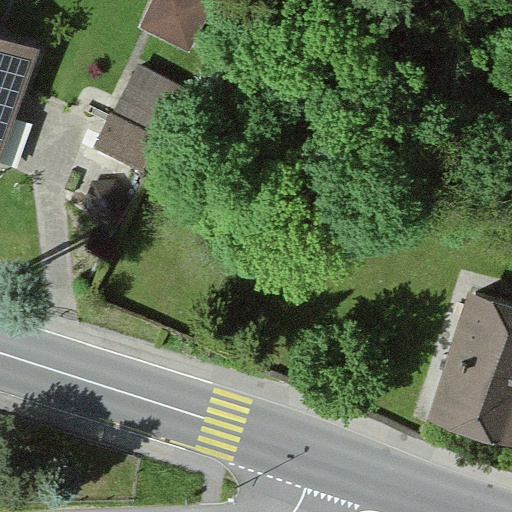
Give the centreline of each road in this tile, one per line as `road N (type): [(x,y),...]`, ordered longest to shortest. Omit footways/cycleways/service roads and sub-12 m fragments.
road 1 (secondary): [(317,456),(0,353)]
road 2 (secondary): [(482,511),(317,456)]
